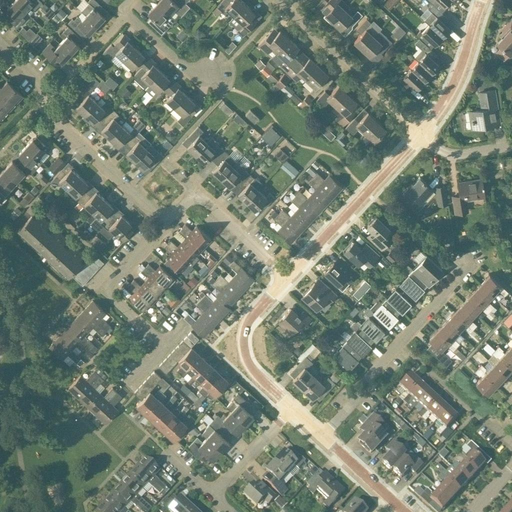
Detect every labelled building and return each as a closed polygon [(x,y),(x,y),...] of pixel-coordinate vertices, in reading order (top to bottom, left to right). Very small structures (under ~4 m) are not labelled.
[(35,0),(33,3),(30,0),(15,0),(14,1),(25,12),(30,7),(34,10),(41,2),(39,0),(35,0)] [(85,16),(96,26),(104,17),(96,9),(100,5),(94,0),(89,0),(88,2),(89,3),(81,11),(85,16)] [(168,14),(173,9),(181,16),(189,7),(185,3),(181,0),(159,0),(157,4),(168,14)] [(224,8),(233,16),(245,4),(241,0),(231,0),(230,1),(229,0),(222,0),(216,7),(221,11),(224,8)] [(332,7),(325,15),(332,22),(344,9),(348,5),(342,0),(329,0),(327,2),(332,7)] [(387,0),(384,4),(390,9),(397,0),(387,0)] [(25,20),(21,16),(25,12),(14,1),(7,10),(13,16),(9,20),(18,28),(25,20)] [(43,4),(40,7),(42,8),(40,9),(45,13),(42,17),(47,21),(55,13),(44,3),(43,4)] [(168,14),(157,4),(148,13),(152,18),(148,23),(161,35),(174,20),(168,14)] [(249,18),(254,12),(245,4),(233,16),(239,22),(236,25),(244,32),(254,23),(249,18)] [(429,25),(442,37),(450,29),(444,23),(448,19),(434,5),(434,6),(433,5),(429,10),(436,17),(429,25)] [(58,22),(67,13),(61,8),(53,17),(58,22)] [(426,8),(420,15),(423,19),(430,12),(426,8)] [(344,9),(332,22),(340,29),(348,22),(352,26),(362,15),(357,11),(352,16),(344,9)] [(78,24),(89,34),(96,26),(85,16),(81,20),(78,16),(74,20),(72,18),(68,23),(74,28),(78,24)] [(361,34),(354,42),(361,49),(373,36),(379,31),(371,23),(366,19),(356,30),(361,34)] [(511,19),(504,28),(507,30),(502,35),(504,36),(499,43),(503,47),(497,53),(504,59),(509,53),(511,54),(511,53),(511,19)] [(429,40),(435,45),(442,37),(429,25),(422,33),(420,31),(415,36),(423,43),(424,44),(425,44),(429,40)] [(59,43),(70,53),(78,44),(68,35),(72,30),(68,26),(60,35),(64,38),(59,43)] [(399,26),(393,33),(399,38),(406,31),(399,26)] [(30,27),(23,35),(34,46),(42,38),(30,27)] [(268,44),(277,52),(289,38),(280,30),(271,40),(266,36),(258,45),(263,49),(268,44)] [(116,54),(124,61),(136,48),(128,40),(129,38),(125,34),(115,45),(113,47),(111,44),(103,53),(110,61),(116,54)] [(373,36),(361,49),(369,57),(377,49),(381,53),(391,42),(386,38),(385,40),(381,36),(377,40),(373,36)] [(281,65),(285,70),(293,61),(289,57),(298,47),(289,38),(277,52),(273,56),(282,64),(281,65)] [(224,48),(227,52),(236,45),(232,41),(224,48)] [(70,53),(59,43),(55,48),(49,42),(42,51),(52,60),(56,56),(62,62),(70,53)] [(418,61),(431,74),(439,65),(433,60),(437,56),(428,47),(425,44),(424,44),(423,43),(419,47),(421,49),(414,56),(419,60),(418,61)] [(140,68),(150,58),(146,53),(144,55),(136,48),(124,61),(132,68),(136,64),(140,68)] [(385,62),(394,53),(389,49),(381,58),(385,62)] [(297,71),(306,79),(319,66),(309,57),(300,67),(296,63),(287,72),(292,76),(297,71)] [(145,88),(149,84),(161,71),(153,64),(155,62),(150,58),(140,68),(134,75),(135,79),(145,88)] [(265,65),(260,59),(255,64),(260,70),(265,65)] [(431,74),(418,61),(411,69),(424,81),(431,74)] [(266,77),(272,71),(265,65),(260,71),(266,77)] [(318,84),(328,74),(319,66),(306,79),(315,87),(310,93),(315,97),(323,88),(318,84)] [(424,81),(411,69),(403,77),(402,75),(397,80),(406,88),(411,84),(416,89),(424,81)] [(166,92),(175,81),(171,77),(169,79),(161,71),(149,84),(157,92),(161,87),(166,92)] [(290,79),(284,73),(275,83),(281,88),(290,79)] [(81,102),(76,107),(84,115),(96,102),(88,95),(90,93),(99,83),(95,79),(86,89),(85,88),(77,98),(81,102)] [(0,86),(0,89),(16,104),(23,95),(7,80),(1,87),(0,86)] [(166,100),(174,108),(186,95),(178,87),(180,86),(175,81),(166,92),(170,96),(166,100)] [(330,100),(336,106),(348,93),(339,84),(329,95),(325,91),(316,100),(324,107),(330,100)] [(125,97),(130,92),(125,87),(120,93),(125,97)] [(0,105),(8,112),(16,104),(0,89),(0,105)] [(500,124),(496,99),(494,89),(478,91),(480,104),(481,104),(482,109),(469,112),(472,128),(500,124)] [(347,111),(357,101),(348,93),(336,106),(342,111),(335,118),(343,125),(352,115),(347,111)] [(186,95),(174,108),(182,115),(177,120),(184,126),(192,116),(191,115),(201,105),(196,101),(195,102),(186,95)] [(313,101),(307,95),(298,105),(304,111),(313,101)] [(96,102),(84,115),(92,122),(98,117),(102,121),(111,112),(106,107),(104,109),(96,102)] [(254,123),(259,118),(250,110),(245,115),(254,123)] [(106,125),(101,131),(110,138),(122,125),(114,118),(115,116),(111,112),(102,121),(106,125)] [(359,128),(365,133),(377,120),(368,112),(359,122),(355,118),(346,128),(353,134),(359,128)] [(145,125),(139,120),(132,127),(138,132),(145,125)] [(376,138),(386,128),(377,120),(365,133),(371,138),(365,145),(372,152),(381,143),(376,138)] [(122,125),(110,138),(118,146),(123,140),(127,144),(136,135),(131,131),(129,132),(122,125)] [(193,142),(187,148),(195,155),(209,140),(206,137),(204,140),(199,135),(203,131),(198,126),(188,137),(193,142)] [(271,128),(266,133),(274,141),(279,137),(271,128)] [(132,149),(127,154),(135,161),(146,149),(139,141),(140,140),(136,135),(127,144),(132,149)] [(209,140),(195,155),(203,163),(209,157),(213,161),(224,151),(219,146),(219,144),(212,137),(209,140)] [(37,142),(33,138),(25,147),(37,158),(44,150),(46,152),(50,148),(40,139),(37,142)] [(22,159),(19,162),(28,171),(32,167),(30,165),(37,158),(25,147),(18,155),(22,159)] [(274,154),(281,161),(287,154),(280,148),(274,154)] [(146,149),(135,161),(143,169),(148,164),(152,168),(161,158),(155,154),(154,155),(146,149)] [(218,166),(213,171),(220,179),(236,162),(224,151),(213,161),(218,166)] [(58,156),(48,167),(55,174),(65,163),(58,156)] [(280,166),(293,177),(299,170),(286,159),(280,166)] [(12,161),(5,168),(4,169),(16,180),(23,172),(25,174),(28,171),(19,162),(16,165),(12,161)] [(236,162),(220,179),(229,187),(234,181),(239,185),(249,174),(245,170),(245,167),(239,161),(237,161),(236,162)] [(61,183),(67,189),(79,176),(71,168),(66,173),(61,169),(49,182),(54,187),(57,184),(59,186),(61,183)] [(10,187),(16,180),(4,169),(0,173),(0,179),(2,181),(0,182),(0,185),(8,193),(11,189),(10,187)] [(312,177),(333,197),(342,187),(329,175),(324,180),(317,173),(312,177)] [(244,189),(238,195),(246,202),(258,190),(262,186),(262,184),(256,178),(254,178),(249,174),(239,185),(244,189)] [(82,189),(87,183),(79,176),(67,189),(75,196),(74,198),(78,202),(86,193),(82,189)] [(312,193),(325,206),(333,197),(312,177),(308,182),(316,189),(312,193)] [(423,200),(432,190),(419,178),(409,189),(408,189),(402,195),(417,210),(425,202),(423,200)] [(463,213),(461,201),(484,197),(481,180),(457,184),(459,195),(453,197),(455,214),(463,213)] [(439,205),(447,204),(444,187),(436,188),(439,205)] [(258,190),(246,202),(254,210),(260,204),(264,209),(275,198),(270,193),(266,197),(258,190)] [(91,197),(86,193),(78,202),(83,206),(84,205),(92,212),(104,199),(96,191),(91,197)] [(295,196),(316,215),(325,206),(312,193),(307,198),(300,191),(295,196)] [(295,212),(308,224),(316,215),(295,196),(291,200),(299,207),(295,212)] [(98,221),(103,226),(112,216),(107,212),(112,207),(104,199),(92,212),(100,219),(98,221)] [(278,214),(299,233),(308,224),(295,212),(290,217),(283,209),(278,214)] [(34,217),(27,211),(11,228),(16,232),(18,230),(26,238),(38,225),(36,223),(43,216),(38,212),(34,217)] [(282,226),(277,231),(290,243),(299,233),(278,214),(274,211),(270,215),(274,219),(282,226)] [(127,226),(130,223),(121,215),(116,220),(112,216),(103,226),(99,230),(108,239),(114,233),(123,241),(133,231),(127,226)] [(381,250),(391,240),(384,234),(389,229),(376,217),(367,227),(372,231),(367,236),(381,250)] [(38,225),(26,238),(35,246),(48,231),(46,229),(51,223),(47,219),(40,227),(38,225)] [(185,224),(182,228),(204,248),(212,240),(196,225),(192,230),(185,224)] [(48,231),(35,246),(43,253),(55,241),(53,239),(60,232),(55,228),(50,233),(48,231)] [(204,248),(182,228),(179,231),(185,237),(181,242),(197,256),(204,248)] [(453,233),(443,235),(445,249),(454,248),(453,233)] [(55,241),(43,253),(51,261),(65,246),(63,244),(68,239),(63,235),(56,243),(55,241)] [(189,264),(197,256),(181,242),(177,246),(171,240),(167,244),(189,264)] [(368,266),(378,255),(366,243),(361,248),(353,241),(344,252),(358,265),(362,260),(368,266)] [(65,246),(51,261),(60,269),(71,256),(70,254),(76,247),(72,243),(67,248),(65,246)] [(189,264),(167,244),(164,247),(171,253),(166,258),(182,272),(189,264)] [(392,263),(399,255),(393,249),(385,257),(392,263)] [(71,256),(60,269),(68,277),(82,262),(79,260),(84,254),(80,250),(73,258),(71,256)] [(89,258),(99,267),(103,263),(93,253),(89,258)] [(214,263),(217,260),(210,254),(207,257),(214,263)] [(412,269),(427,283),(428,284),(438,274),(429,266),(433,262),(442,270),(426,255),(412,269)] [(89,258),(85,262),(95,272),(99,267),(89,258)] [(233,276),(246,288),(254,279),(233,259),(229,264),(237,272),(233,276)] [(95,272),(85,262),(81,267),(91,276),(95,272)] [(347,283),(356,274),(344,263),(340,268),(334,263),(325,273),(337,284),(342,279),(347,283)] [(159,265),(155,270),(148,264),(145,267),(167,288),(175,280),(159,265)] [(406,290),(415,299),(424,289),(422,287),(427,283),(412,269),(408,265),(403,270),(408,274),(399,284),(406,290)] [(207,270),(203,266),(198,271),(202,275),(207,270)] [(91,276),(81,267),(76,271),(86,281),(91,276)] [(167,288),(145,267),(142,271),(148,277),(144,281),(160,296),(167,288)] [(86,281),(76,271),(72,276),(82,286),(86,281)] [(217,278),(237,297),(246,288),(233,276),(228,281),(220,274),(217,278)] [(191,287),(198,280),(193,275),(186,282),(191,287)] [(508,292),(501,286),(489,275),(481,284),(493,295),(498,289),(500,291),(500,292),(504,296),(508,292)] [(217,297),(229,307),(237,297),(217,278),(212,283),(220,290),(215,295),(217,297)] [(134,280),(130,283),(152,304),(160,296),(144,281),(140,286),(134,280)] [(370,285),(365,280),(353,294),(358,299),(370,285)] [(184,281),(180,287),(185,291),(189,285),(184,281)] [(127,287),(134,293),(129,298),(145,312),(152,304),(130,283),(127,287)] [(329,302),(336,294),(325,284),(320,289),(314,283),(303,296),(317,309),(326,299),(329,302)] [(399,310),(402,313),(411,303),(402,295),(406,290),(399,284),(386,298),(393,304),(399,310)] [(493,295),(481,284),(472,293),(490,310),(494,307),(489,303),(488,304),(487,302),(493,295)] [(399,310),(393,304),(386,298),(381,293),(376,298),(381,302),(373,312),(380,318),(389,327),(398,317),(395,315),(399,310)] [(490,310),(472,293),(464,303),(476,314),(481,307),(483,309),(482,310),(487,314),(490,310)] [(201,299),(221,317),(230,308),(229,307),(217,297),(213,301),(205,294),(201,299)] [(173,295),(166,302),(172,308),(180,301),(173,295)] [(200,315),(213,327),(221,317),(201,299),(196,303),(204,311),(200,315)] [(101,317),(106,313),(93,301),(84,310),(106,331),(111,326),(101,317)] [(476,314),(464,303),(455,312),(474,329),(477,326),(472,321),(471,322),(469,320),(476,314)] [(359,326),(373,338),(376,341),(384,331),(375,323),(380,318),(373,312),(368,307),(363,312),(368,317),(359,326)] [(306,324),(310,320),(302,312),(298,316),(290,309),(279,322),(291,334),(303,321),(306,324)] [(106,331),(84,310),(75,319),(88,331),(92,327),(102,336),(106,331)] [(474,329),(455,312),(447,321),(459,332),(464,326),(466,328),(465,329),(470,333),(474,329)] [(183,317),(191,325),(204,336),(213,327),(200,315),(196,320),(188,313),(183,317)] [(88,331),(75,319),(67,328),(89,349),(93,344),(84,336),(88,331)] [(459,332),(447,321),(438,330),(456,347),(459,344),(455,340),(454,341),(452,339),(459,332)] [(355,331),(346,340),(353,347),(362,355),(371,345),(368,343),(373,338),(359,326),(355,322),(350,327),(355,331)] [(89,349),(67,328),(58,337),(71,349),(75,345),(84,354),(89,349)] [(448,347),(453,351),(456,348),(456,347),(438,330),(429,340),(441,351),(447,345),(449,346),(448,347)] [(194,343),(198,339),(190,331),(186,336),(194,343)] [(349,351),(353,347),(346,340),(341,335),(337,339),(342,345),(333,354),(349,369),(358,360),(349,351)] [(186,336),(182,341),(190,348),(194,343),(186,336)] [(71,349),(58,337),(50,347),(63,359),(67,354),(76,363),(81,358),(71,349)] [(186,352),(190,348),(182,341),(178,345),(186,352)] [(310,359),(320,350),(311,342),(302,351),(310,359)] [(178,345),(174,349),(182,357),(186,352),(178,345)] [(511,365),(511,347),(510,346),(505,352),(499,346),(495,349),(511,365)] [(177,371),(180,374),(198,354),(191,347),(178,361),(182,365),(177,371)] [(178,361),(182,357),(174,349),(170,354),(178,361)] [(505,376),(511,368),(511,365),(495,349),(492,353),(498,359),(493,365),(505,376)] [(441,351),(435,357),(446,367),(452,361),(441,351)] [(166,358),(174,365),(178,361),(170,354),(166,358)] [(192,375),(205,361),(198,354),(180,374),(183,377),(188,371),(192,375)] [(293,380),(302,389),(314,376),(306,369),(312,362),(306,356),(297,365),(302,369),(293,380)] [(166,358),(162,363),(170,370),(174,365),(166,358)] [(213,367),(205,361),(192,375),(187,380),(190,383),(196,378),(200,381),(213,367)] [(166,374),(170,370),(162,363),(158,367),(166,374)] [(505,376),(493,365),(488,370),(481,364),(478,368),(497,385),(505,376)] [(199,397),(220,374),(213,367),(200,381),(204,385),(198,391),(196,393),(196,394),(199,397)] [(488,395),(497,385),(478,368),(474,372),(481,378),(476,383),(488,395)] [(68,389),(78,397),(98,375),(94,370),(85,380),(80,375),(68,389)] [(154,371),(149,375),(157,383),(162,378),(154,371)] [(328,377),(322,383),(314,376),(302,389),(313,398),(322,388),(327,392),(340,377),(335,372),(329,378),(328,377)] [(227,381),(220,374),(199,397),(202,400),(205,397),(207,395),(212,398),(214,395),(227,381)] [(98,375),(78,397),(86,406),(99,392),(95,389),(103,379),(98,375)] [(149,375),(145,380),(153,387),(157,383),(149,375)] [(399,398),(403,402),(420,383),(411,375),(400,387),(405,392),(399,398)] [(153,387),(145,380),(141,385),(149,392),(153,387)] [(241,392),(244,385),(233,380),(230,387),(241,392)] [(418,404),(429,392),(420,383),(403,402),(406,405),(413,398),(418,404)] [(145,396),(149,392),(141,385),(137,389),(145,396)] [(103,397),(99,392),(86,406),(96,414),(117,392),(112,387),(103,397)] [(141,400),(145,396),(137,389),(133,393),(141,400)] [(136,406),(144,413),(162,393),(159,390),(154,396),(149,392),(136,406)] [(190,391),(187,395),(195,401),(198,397),(190,391)] [(117,392),(96,414),(105,423),(118,410),(113,405),(122,396),(117,392)] [(418,415),(421,419),(439,401),(429,392),(418,404),(424,409),(418,415)] [(162,393),(144,413),(151,419),(164,405),(160,401),(166,396),(162,393)] [(233,398),(238,403),(230,411),(245,425),(253,416),(242,406),(247,402),(237,393),(233,398)] [(170,399),(164,405),(151,419),(158,426),(171,412),(167,408),(173,402),(170,399)] [(431,416),(437,421),(448,409),(439,401),(421,419),(425,422),(431,416)] [(440,436),(457,418),(448,409),(437,421),(442,426),(436,433),(440,436)] [(158,426),(165,433),(184,413),(181,410),(175,416),(171,412),(158,426)] [(245,425),(230,411),(223,420),(217,415),(213,419),(222,428),(226,423),(237,433),(245,425)] [(184,413),(165,433),(173,440),(186,426),(182,422),(187,416),(184,413)] [(371,453),(385,437),(379,431),(385,425),(373,415),(363,426),(368,432),(359,442),(371,453)] [(202,434),(206,438),(220,451),(228,442),(218,433),(222,428),(213,419),(205,428),(205,429),(202,432),(203,433),(202,434)] [(197,435),(200,432),(194,426),(188,432),(191,435),(192,434),(196,434),(197,435)] [(220,451),(206,438),(198,446),(193,441),(189,446),(198,454),(202,450),(213,459),(220,451)] [(391,471),(393,470),(402,459),(404,457),(406,455),(397,446),(399,445),(394,440),(386,449),(391,453),(382,462),(391,471)] [(461,452),(457,456),(476,473),(485,464),(478,458),(482,453),(471,442),(466,448),(472,454),(468,458),(461,452)] [(291,448),(286,453),(284,451),(275,462),(287,473),(294,466),(298,469),(305,461),(291,448)] [(468,482),(476,473),(457,456),(454,459),(461,466),(456,471),(468,482)] [(402,459),(393,470),(401,478),(409,469),(414,473),(422,464),(418,460),(412,466),(404,457),(402,459)] [(153,476),(159,470),(145,458),(136,468),(163,492),(166,488),(159,481),(153,476)] [(287,473),(275,462),(266,471),(268,473),(262,479),(282,497),(288,491),(279,482),(287,473)] [(444,471),(437,464),(434,467),(441,474),(440,474),(459,491),(468,482),(456,471),(451,476),(444,470),(444,471)] [(163,492),(136,468),(128,477),(141,489),(146,484),(152,489),(153,488),(160,495),(163,492)] [(328,509),(345,491),(325,472),(323,474),(319,470),(306,484),(310,488),(309,490),(313,495),(318,490),(328,499),(323,504),(328,509)] [(450,501),(459,491),(440,474),(437,478),(444,484),(439,490),(450,501)] [(141,489),(128,477),(119,486),(145,510),(149,507),(142,500),(136,495),(141,489)] [(269,503),(275,497),(260,482),(256,486),(254,485),(244,495),(256,507),(264,498),(269,503)] [(143,511),(145,510),(119,486),(111,495),(124,508),(129,502),(135,507),(140,511),(143,511)] [(439,490),(434,495),(427,489),(419,497),(428,506),(432,501),(442,510),(450,501),(439,490)] [(120,511),(124,508),(111,495),(102,505),(110,511),(120,511)] [(281,509),(286,505),(279,496),(274,501),(281,509)] [(168,511),(186,511),(191,508),(180,498),(168,511)] [(366,511),(367,511),(355,500),(343,511),(366,511)]
